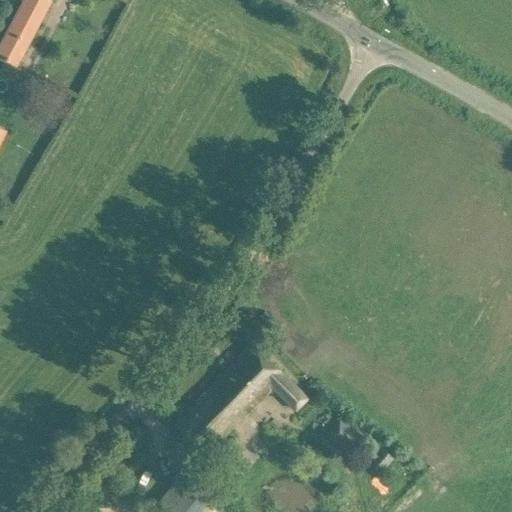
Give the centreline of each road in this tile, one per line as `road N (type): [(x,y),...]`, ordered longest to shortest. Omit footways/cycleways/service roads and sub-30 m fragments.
road 1 (residential): [(117,418),(247,256),(374,41)]
road 2 (unclassified): [(511,117),(374,41)]
road 3 (track): [(30,511),(117,418)]
